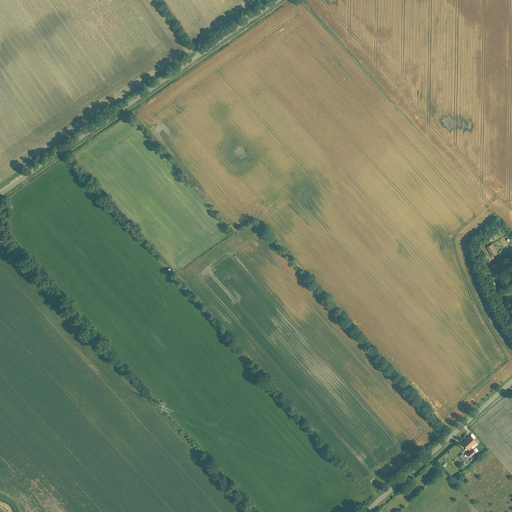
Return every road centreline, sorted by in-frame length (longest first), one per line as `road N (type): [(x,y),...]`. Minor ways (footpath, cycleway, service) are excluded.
road 1 (residential): [(279,0),(0,194)]
road 2 (residential): [(366,511),(511,381)]
